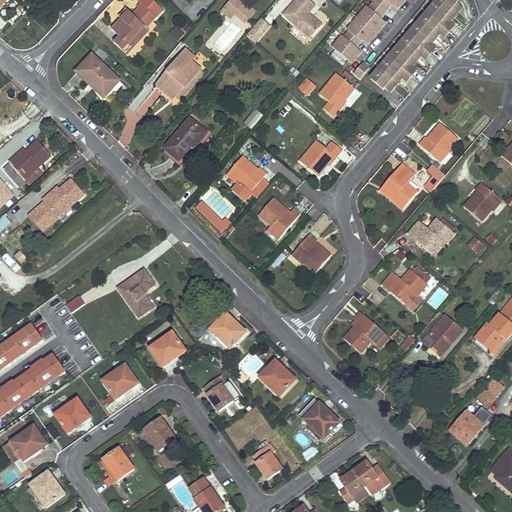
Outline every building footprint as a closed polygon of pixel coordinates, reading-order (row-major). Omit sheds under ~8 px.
[(0,0),(0,9),(9,0),(0,0)] [(255,12),(239,0),(234,0),(223,12),(231,19),(235,15),(246,23),(255,12)] [(314,7),(306,0),(297,0),(283,17),(310,40),(322,27),(312,18),(309,20),(306,17),(308,14),(314,7)] [(376,0),(369,9),(367,7),(348,30),(350,32),(344,38),(343,36),(333,48),(352,64),(360,54),(356,51),(356,48),(361,42),(365,41),(368,44),(384,25),(381,22),(381,18),(391,6),(394,6),(398,9),(405,0),(376,0)] [(458,2),(454,0),(438,0),(370,80),(383,91),(385,89),(388,85),(394,89),(402,79),(407,83),(417,71),(412,67),(421,57),(426,61),(436,49),(431,45),(440,35),(444,39),(454,27),(450,23),(458,13),(453,8),(456,4),(458,2)] [(458,13),(462,9),(456,4),(453,8),(458,13)] [(129,12),(126,9),(118,17),(121,20),(129,12)] [(149,31),(129,12),(121,20),(112,30),(120,38),(115,44),(127,55),(149,31)] [(246,36),(255,45),(272,27),(262,18),(246,36)] [(176,26),(170,35),(179,41),(185,33),(176,26)] [(195,59),(186,51),(160,83),(168,90),(165,93),(173,99),(184,86),(186,88),(201,70),(192,62),(195,59)] [(120,82),(93,56),(77,73),(91,86),(93,83),(104,93),(111,86),(114,89),(120,82)] [(352,75),(361,81),(370,67),(361,61),(352,75)] [(205,73),(201,70),(186,88),(184,86),(173,99),(179,104),(205,73)] [(355,90),(336,74),(320,94),(329,102),(323,109),(335,118),(340,111),(338,110),(344,103),(355,90)] [(123,85),(120,82),(114,89),(117,92),(123,85)] [(315,88),(307,82),(300,89),(308,96),(315,88)] [(114,89),(111,86),(104,93),(93,83),(91,86),(104,99),(114,89)] [(168,90),(160,83),(158,86),(165,93),(168,90)] [(390,93),(394,89),(388,85),(385,89),(390,93)] [(360,94),(355,90),(344,103),(349,108),(360,94)] [(135,112),(142,119),(162,98),(155,91),(135,112)] [(262,117),(256,111),(244,124),(251,129),(262,117)] [(208,134),(190,120),(165,150),(180,162),(194,145),(197,147),(208,134)] [(458,140),(440,124),(427,139),(426,138),(419,145),(439,162),(448,151),(458,140)] [(327,149),(317,141),(300,162),(317,175),(328,163),(330,164),(335,157),(337,159),(343,152),(332,142),(327,149)] [(51,157),(37,142),(26,151),(24,149),(2,169),(21,190),(34,178),(31,174),(51,157)] [(511,144),(502,157),(511,166),(511,144)] [(450,153),(448,151),(439,162),(440,163),(450,153)] [(258,170),(244,157),(227,176),(239,186),(240,184),(251,194),(263,179),(267,175),(260,168),(258,170)] [(406,167),(403,164),(396,173),(399,175),(406,167)] [(432,166),(428,172),(434,177),(440,182),(445,177),(432,166)] [(416,175),(406,167),(399,175),(396,173),(382,188),(393,198),(391,200),(403,210),(418,193),(408,185),(416,175)] [(427,173),(418,181),(422,185),(431,177),(427,173)] [(0,209),(16,196),(0,178),(0,209)] [(251,194),(257,199),(269,184),(263,179),(251,194)] [(433,191),(438,185),(432,179),(427,186),(433,191)] [(84,195),(71,180),(60,189),(51,197),(48,195),(26,214),(42,232),(49,226),(45,223),(54,214),(58,218),(84,195)] [(249,197),(251,194),(240,184),(239,186),(238,187),(249,197)] [(500,200),(482,184),(475,191),(463,207),(482,223),(492,212),(491,211),(500,200)] [(60,189),(58,187),(48,195),(51,197),(60,189)] [(393,198),(382,188),(380,191),(391,200),(393,198)] [(291,213),(274,199),(259,216),(271,227),(269,230),(280,239),(301,215),(294,209),(291,213)] [(503,202),(500,200),(491,211),(492,212),(494,213),(503,202)] [(214,216),(202,204),(198,209),(210,221),(214,216)] [(54,214),(45,223),(49,226),(58,218),(54,214)] [(0,233),(1,234),(12,223),(5,215),(0,218),(0,233)] [(223,224),(214,216),(210,221),(218,229),(223,224)] [(454,234),(437,219),(428,230),(419,222),(410,232),(419,240),(417,242),(432,254),(441,244),(444,246),(454,234)] [(223,234),(231,225),(226,221),(223,224),(218,229),(223,234)] [(280,239),(269,230),(267,232),(278,241),(280,239)] [(419,240),(410,232),(409,234),(417,242),(419,240)] [(318,242),(310,235),(295,253),(306,262),(304,264),(315,274),(332,256),(317,243),(318,242)] [(477,254),(484,246),(476,238),(468,246),(477,254)] [(444,246),(441,244),(432,254),(435,256),(444,246)] [(19,250),(12,257),(21,266),(28,259),(19,250)] [(306,262),(295,253),(292,256),(303,266),(304,264),(306,262)] [(417,269),(414,273),(419,278),(423,274),(417,269)] [(144,270),(118,289),(139,319),(154,308),(146,297),(144,298),(141,295),(143,293),(155,285),(144,270)] [(419,278),(414,273),(411,271),(403,282),(393,273),(384,284),(392,291),(391,293),(413,312),(422,301),(418,298),(428,286),(427,285),(431,281),(423,274),(419,278)] [(392,291),(384,284),(382,285),(391,293),(392,291)] [(439,288),(429,303),(437,309),(447,294),(439,288)] [(202,291),(192,299),(196,305),(207,298),(202,291)] [(81,297),(66,305),(71,314),(86,305),(81,297)] [(511,333),(511,301),(500,315),(490,326),(489,325),(476,340),(492,354),(503,341),(505,343),(511,333)] [(233,320),(226,313),(210,330),(230,350),(246,333),(239,326),(238,328),(231,322),(233,320)] [(377,327),(360,313),(354,319),(358,322),(344,339),(361,355),(373,342),(374,344),(384,334),(377,327)] [(463,332),(439,313),(418,338),(431,349),(434,346),(444,354),(463,332)] [(31,323),(0,346),(0,374),(45,341),(31,323)] [(260,337),(254,332),(249,338),(255,343),(260,337)] [(185,351),(173,333),(150,349),(162,368),(171,362),(169,359),(176,354),(178,356),(185,351)] [(385,335),(384,334),(374,344),(377,346),(386,336),(385,335)] [(410,347),(416,340),(411,336),(405,343),(410,347)] [(505,343),(503,341),(492,354),(493,356),(505,343)] [(444,354),(434,346),(431,349),(441,358),(444,354)] [(0,420),(69,376),(54,354),(0,388),(0,420)] [(253,373),(261,363),(255,358),(247,368),(253,373)] [(283,368),(276,361),(260,378),(280,397),(295,380),(288,374),(287,375),(281,370),(283,368)] [(138,384),(126,366),(103,382),(116,400),(124,395),(122,392),(130,387),(131,390),(138,384)] [(226,383),(221,376),(205,388),(209,394),(207,396),(216,408),(218,406),(221,410),(233,402),(222,386),(226,383)] [(504,388),(494,379),(477,399),(487,408),(504,388)] [(91,418),(78,400),(55,416),(68,434),(77,428),(75,426),(81,421),(83,423),(91,418)] [(327,410),(321,404),(304,421),(325,440),(341,423),(333,416),(332,418),(325,412),(327,410)] [(489,420),(480,413),(475,419),(467,412),(450,432),(467,446),(489,420)] [(167,425),(162,419),(146,430),(160,451),(177,439),(172,432),(170,433),(165,427),(167,425)] [(47,446),(34,427),(4,448),(14,463),(21,458),(24,463),(33,457),(31,454),(38,449),(40,451),(47,446)] [(274,452),(267,441),(258,447),(261,452),(254,457),(258,463),(257,464),(265,476),(267,475),(270,479),(283,470),(272,454),(274,452)] [(511,447),(492,472),(498,477),(497,479),(511,491),(511,447)] [(135,469),(120,448),(104,460),(109,467),(111,466),(116,472),(113,473),(118,480),(135,469)] [(387,478),(378,466),(372,471),(367,465),(361,469),(360,467),(353,472),(365,488),(378,480),(380,483),(387,478)] [(55,480),(49,472),(30,486),(46,509),(65,495),(60,487),(57,488),(52,481),(55,480)] [(365,488),(353,472),(346,477),(348,479),(341,483),(345,489),(341,493),(349,505),(354,501),(352,498),(365,488)] [(216,495),(212,489),(204,479),(192,488),(199,498),(203,504),(200,506),(203,511),(221,511),(226,509),(221,502),(219,503),(214,497),(216,495)]
